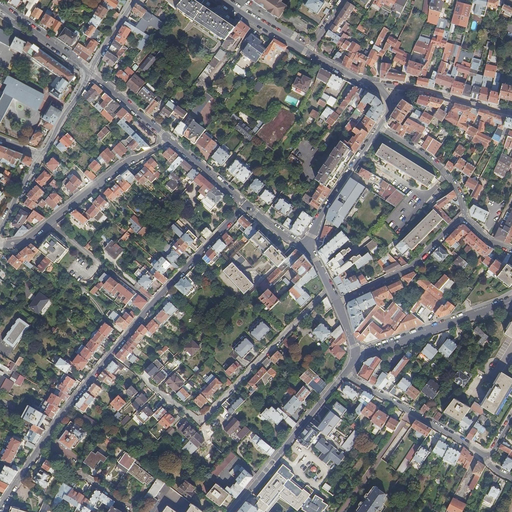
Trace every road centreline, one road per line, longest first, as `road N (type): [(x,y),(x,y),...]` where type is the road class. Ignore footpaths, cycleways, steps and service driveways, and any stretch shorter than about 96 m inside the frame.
road 1 (residential): [(0,505),(78,392),(246,204)]
road 2 (residential): [(139,375),(196,419),(205,417),(330,290)]
road 3 (tertiary): [(344,371),(231,511)]
road 4 (residential): [(511,300),(353,356)]
road 5 (unclassified): [(484,458),(344,371)]
road 6 (residential): [(336,302),(409,267),(466,217)]
road 7 (residential): [(49,221),(117,167),(170,141)]
road 8 (tertiary): [(305,247),(379,127)]
road 9 (tertiary): [(511,114),(420,88),(377,88)]
road 10 (residential): [(466,217),(447,175),(379,127)]
